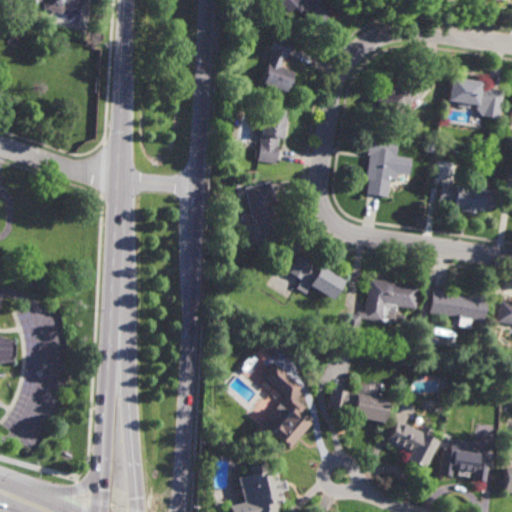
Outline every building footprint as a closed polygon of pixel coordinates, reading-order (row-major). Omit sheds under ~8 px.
[(81,0),(77,11),(70,9),(68,11),(63,9),(59,14),(41,9),(41,2),(36,0),(35,2),(31,5),(27,3),(25,0),(81,0)] [(319,0),(318,1),(320,3),(318,5),(329,16),(315,30),(303,18),(306,15),(300,9),(305,4),(301,0),(299,0),(295,4),(291,0),(319,0)] [(286,57),(283,56),(279,67),(293,72),(290,84),(286,92),(260,83),(272,51),(269,50),(274,36),(291,42),(286,57)] [(427,86),(421,90),(421,92),(404,105),(408,111),(398,119),(393,113),(389,117),(374,100),(382,93),(381,92),(389,86),(390,87),(397,81),(401,85),(415,73),(427,86)] [(457,103),(446,101),(450,77),(480,82),(479,89),(485,90),(485,88),(502,91),(499,109),(482,107),(482,105),(477,104),(476,105),(467,104),(467,107),(456,105),(457,103)] [(282,136),(277,135),(276,145),(278,145),(275,162),(257,160),(265,108),(286,111),(282,136)] [(394,158),(391,157),(386,195),(365,192),(367,179),(365,179),(368,154),(366,154),(368,136),(396,139),(394,158)] [(275,221),(280,220),(285,238),(256,245),(255,243),(247,245),(241,225),(253,222),(244,187),(270,180),(275,198),(269,200),(275,221)] [(455,184),(455,183),(483,186),(483,188),(492,189),(490,207),(481,206),(480,207),(474,206),(474,210),(459,208),(459,204),(452,204),(452,202),(437,201),(440,182),(455,184)] [(317,267),(319,264),(343,279),(331,298),(309,284),(304,293),(295,288),(300,279),(287,271),(297,255),(317,267)] [(414,308),(382,303),(380,320),(359,317),(357,332),(343,330),(345,313),(354,314),(355,311),(363,312),(368,278),(417,285),(414,308)] [(466,295),(467,292),(485,295),(484,303),(485,303),(483,320),(470,318),(469,326),(457,325),(459,316),(428,312),(431,288),(447,290),(446,293),(466,295)] [(511,301),(511,323),(496,321),(499,299),(511,301)] [(400,322),(399,322),(398,322),(397,320),(396,319),(396,316),(397,315),(399,313),(401,313),(403,315),(404,316),(404,319),(403,321),(402,322),(400,322)] [(0,336),(11,341),(10,360),(0,362),(0,336)] [(307,422),(286,446),(278,439),(273,444),(256,428),(261,423),(268,430),(273,425),(265,418),(275,407),(282,413),(287,408),(279,402),(284,396),(260,375),(272,362),(299,386),(296,390),(299,393),(294,398),(300,403),(293,411),(307,422)] [(354,392),(386,398),(381,421),(349,414),(350,411),(325,406),(329,387),(354,392)] [(461,404),(462,394),(473,394),(472,403),(461,404)] [(439,413),(433,410),(437,402),(443,405),(439,413)] [(402,423),(419,431),(422,425),(431,430),(428,436),(436,440),(422,467),(405,458),(407,453),(385,441),(396,420),(402,423)] [(469,451),(487,454),(484,480),(471,479),(472,473),(451,470),(450,474),(438,472),(441,448),(454,450),(455,442),(470,444),(469,451)] [(266,469),(267,469),(268,473),(275,471),(278,481),(284,479),(286,488),(280,490),(282,500),(277,501),(279,507),(276,508),(276,511),(229,511),(228,505),(243,501),(237,477),(251,473),(249,466),(264,462),(266,469)] [(511,492),(503,492),(505,467),(511,467),(511,492)]
